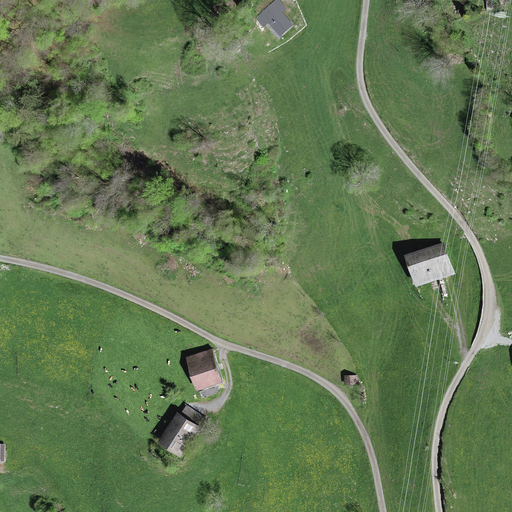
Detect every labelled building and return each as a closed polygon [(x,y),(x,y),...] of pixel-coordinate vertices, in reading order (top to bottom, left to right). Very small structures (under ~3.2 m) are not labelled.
[(276,23),(284,33),(292,26),(284,16),(276,23)] [(443,276),(441,270),(452,267),(444,245),(409,256),(418,284),(443,276)] [(188,357),(198,388),(223,380),(213,349),(188,357)] [(346,377),(346,384),(357,384),(356,376),(346,377)] [(187,407),(181,416),(199,428),(202,430),(208,421),(187,407)] [(163,442),(181,454),(199,428),(181,416),(163,442)]
